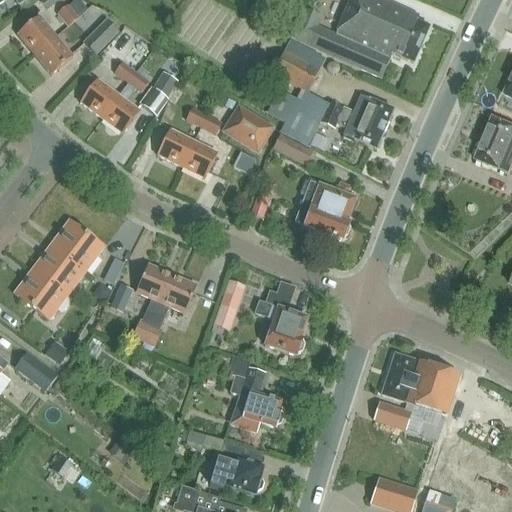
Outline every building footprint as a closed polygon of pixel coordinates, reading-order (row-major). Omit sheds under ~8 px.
[(59,0),(39,0),(37,2),(46,12),(59,0)] [(413,65),(429,29),(416,23),(419,18),(378,0),(350,0),(334,36),(317,28),(319,22),(318,17),(303,11),(290,40),(381,81),(392,56),(413,65)] [(66,30),(78,21),(66,6),(54,16),(66,30)] [(34,57),(56,39),(39,18),(17,37),(34,57)] [(106,21),(82,45),(95,58),(119,34),(106,21)] [(51,77),(72,59),(56,39),(34,57),(51,77)] [(308,96),(325,62),(289,43),(272,77),(299,91),(294,101),(276,92),(264,115),(282,124),(277,134),(307,149),(318,126),(332,132),(335,127),(346,132),(343,137),(354,141),(353,142),(376,152),(393,112),(370,103),(360,99),(353,114),(341,109),(341,110),(326,104),(326,105),(308,96)] [(127,86),(135,75),(120,63),(111,75),(127,86)] [(135,75),(127,86),(139,95),(148,84),(135,75)] [(162,75),(144,104),(159,113),(178,84),(162,75)] [(101,121),(118,98),(97,82),(80,105),(101,121)] [(123,137),(139,114),(118,98),(101,121),(123,137)] [(237,105),(229,100),(225,108),(233,112),(237,105)] [(200,131),(207,117),(193,110),(186,123),(200,131)] [(256,154),(270,131),(238,111),(224,133),(256,154)] [(207,117),(200,131),(213,138),(220,124),(207,117)] [(511,128),(493,120),(475,163),(509,177),(511,169),(511,128)] [(181,170),(193,144),(170,132),(157,158),(181,170)] [(311,154),(278,137),(270,152),(303,169),(311,154)] [(204,181),(217,156),(193,144),(181,170),(204,181)] [(346,225),(355,201),(348,199),(351,190),(340,186),(337,194),(319,187),(319,188),(310,184),(294,226),(314,233),(311,242),(326,248),(329,239),(341,243),(347,225),(346,225)] [(249,217),(262,222),(272,194),(259,190),(249,217)] [(50,248),(85,274),(104,250),(69,223),(50,248)] [(67,298),(85,274),(50,248),(32,272),(67,298)] [(114,261),(106,277),(116,283),(124,267),(114,261)] [(160,306),(172,278),(148,268),(136,295),(149,301),(140,322),(139,321),(130,339),(141,344),(158,305),(160,306)] [(67,298),(32,272),(14,297),(48,323),(67,298)] [(185,316),(196,289),(172,278),(160,306),(158,305),(141,344),(152,349),(160,331),(158,330),(167,309),(185,316)] [(243,287),(226,281),(210,328),(227,334),(243,287)] [(92,296),(103,304),(111,293),(100,285),(92,296)] [(300,341),(307,320),(286,313),(294,290),(281,285),(277,297),(270,294),(265,306),(259,304),(255,316),(273,322),(264,348),(295,358),(301,341),(300,341)] [(131,292),(118,286),(108,310),(120,315),(131,292)] [(54,343),(45,357),(59,367),(69,354),(54,343)] [(55,378),(24,355),(12,371),(43,394),(55,378)] [(381,397),(406,405),(446,418),(459,378),(419,365),(419,364),(394,356),(381,397)] [(276,431),(277,428),(281,427),(283,419),(280,415),(281,413),(278,412),(281,404),(262,399),(269,373),(232,362),(228,376),(235,378),(230,396),(248,401),(239,430),(256,435),(259,425),(276,431)] [(379,405),(373,423),(405,433),(411,416),(403,413),(379,405)] [(202,449),(222,455),(225,444),(188,433),(184,449),(201,454),(202,449)] [(109,456),(119,463),(126,452),(116,445),(109,456)] [(148,463),(165,468),(170,451),(153,446),(148,463)] [(60,459),(52,472),(63,479),(71,466),(60,459)] [(259,479),(262,470),(236,462),(234,466),(217,460),(209,487),(223,492),(224,486),(228,488),(256,497),(257,494),(261,492),(263,487),(260,482),(261,480),(259,479)] [(389,511),(411,511),(418,493),(378,481),(370,506),(389,511)] [(176,506),(175,510),(180,511),(245,511),(219,504),(217,503),(218,500),(195,492),(181,488),(176,506)] [(426,504),(422,511),(451,511),(454,506),(443,502),(440,510),(426,504)]
